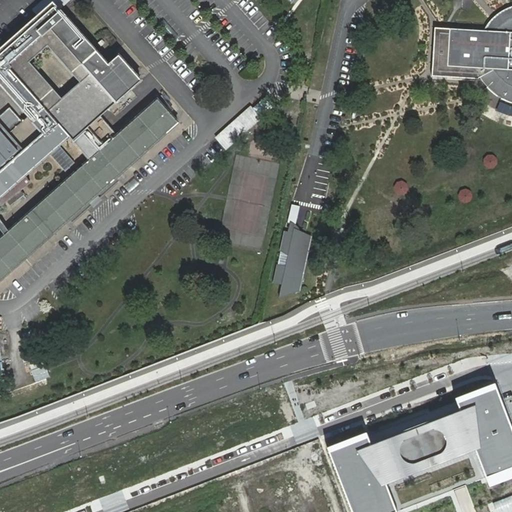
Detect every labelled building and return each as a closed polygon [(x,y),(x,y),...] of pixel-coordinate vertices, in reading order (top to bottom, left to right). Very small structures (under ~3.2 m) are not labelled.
[(88,126),(141,78),(118,52),(107,61),(62,11),(73,0),(45,0),(32,12),(35,15),(0,46),(0,203),(1,205),(31,182),(24,174),(67,135),(88,159),(0,236),(0,280),(178,122),(157,98),(104,145),(88,126)] [(511,6),(508,8),(500,13),(493,19),(488,25),(485,31),(436,28),(435,35),(434,48),(432,75),(443,75),(467,77),(477,79),(481,77),(483,81),(485,84),(487,87),(495,95),(509,102),(511,102),(511,6)] [(75,162),(60,145),(50,154),(64,171),(75,162)] [(285,230),(274,282),(273,283),(282,285),(280,297),(302,289),(311,235),(301,230),(299,229),(297,225),(294,223),(291,222),(289,231),(285,230)] [(364,433),(323,449),(346,511),(394,511),(384,485),(390,483),(468,453),(470,452),(484,489),(511,478),(511,432),(493,383),(450,400),(454,411),(368,445),(364,433)]
